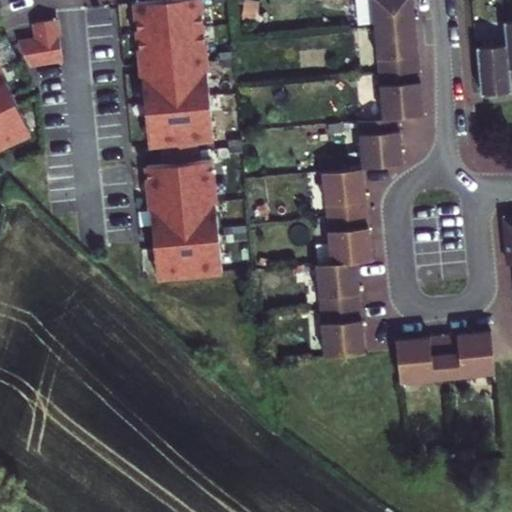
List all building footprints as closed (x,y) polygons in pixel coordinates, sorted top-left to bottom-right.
[(424,124),(411,0),(372,0),(385,128),(359,130),(365,177),(404,173),(400,127),(424,124)] [(136,7),(150,150),(163,149),(200,145),(216,144),(202,1),(136,7)] [(37,45),(19,47),(29,70),(62,65),(56,25),(34,28),(37,45)] [(511,27),(504,28),(506,50),(476,53),(480,100),(511,97),(508,74),(511,73),(511,27)] [(0,74),(0,152),(30,138),(0,74)] [(200,145),(163,149),(164,169),(202,165),(200,145)] [(164,169),(148,170),(159,283),(225,277),(213,164),(202,165),(164,169)] [(318,276),(327,366),(367,363),(359,272),(373,271),(365,178),(324,181),(332,274),(318,276)] [(399,349),(403,393),(498,383),(494,340),(399,349)]
